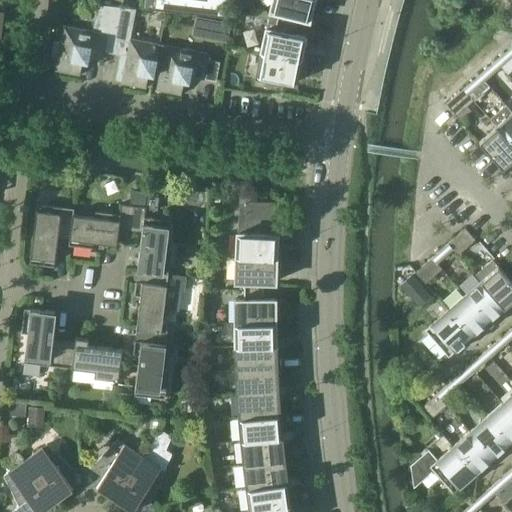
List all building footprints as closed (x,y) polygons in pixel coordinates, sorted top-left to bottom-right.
[(156,0),(156,6),(226,15),(227,0),(156,0)] [(268,18),(294,24),(295,16),(309,19),(314,0),(271,0),(269,10),(268,18)] [(112,53),(120,6),(97,4),(93,31),(63,25),(60,41),(54,40),(51,55),(65,58),(63,71),(80,75),(83,60),(87,61),(88,56),(102,59),(104,51),(112,53)] [(511,16),(503,24),(509,31),(511,28),(511,5),(507,11),(511,16)] [(153,74),(154,69),(159,44),(130,38),(136,9),(120,6),(112,53),(120,55),(115,79),(129,82),(129,84),(144,88),(147,73),(153,74)] [(292,33),(294,24),(268,18),(266,27),(261,51),(301,60),(306,36),(292,33)] [(209,53),(159,44),(154,69),(168,72),(164,91),(180,94),(183,80),(188,81),(189,76),(216,81),(219,62),(207,60),(209,53)] [(501,66),(511,56),(511,46),(496,60),(501,66)] [(264,86),(294,92),(296,83),(301,60),(261,51),(256,75),(265,77),(264,86)] [(481,76),(485,80),(501,66),(496,60),(480,75),(481,76)] [(464,89),(469,94),(485,80),(481,76),(480,75),(464,89)] [(474,100),(469,94),(464,89),(446,104),(456,116),(474,100)] [(497,126),(496,126),(511,144),(511,111),(507,106),(491,119),(497,126)] [(503,168),(511,160),(511,144),(496,126),(479,141),(503,168)] [(132,189),(130,203),(145,205),(147,191),(132,189)] [(146,206),(146,209),(157,211),(159,197),(157,197),(149,197),(147,196),(146,206)] [(236,256),(276,258),(277,233),(273,233),(275,202),(248,200),(248,204),(240,203),(236,256)] [(73,214),(74,208),(37,203),(30,263),(54,266),(58,237),(69,239),(70,239),(73,214)] [(134,205),(132,205),(121,203),(119,213),(95,210),(95,216),(73,214),(70,239),(69,239),(69,244),(93,248),(94,241),(117,244),(119,228),(131,230),(134,205)] [(134,205),(131,230),(142,231),(137,270),(143,271),(143,270),(168,273),(171,249),(165,248),(169,219),(145,216),(146,209),(146,206),(145,206),(134,205)] [(449,243),(453,248),(459,254),(475,240),(465,228),(449,243)] [(437,263),(453,248),(449,243),(432,258),(437,263)] [(275,282),(276,258),(236,256),(235,256),(235,280),(244,281),(244,290),(262,290),(262,281),(275,282)] [(424,265),(433,276),(442,268),(437,263),(432,258),(424,265)] [(476,274),(481,280),(505,307),(511,301),(511,281),(493,260),(476,274)] [(424,265),(415,272),(425,283),(433,276),(424,265)] [(142,328),(167,331),(167,334),(172,334),(173,325),(168,325),(170,309),(179,310),(181,290),(185,291),(187,276),(168,274),(168,273),(143,270),(143,271),(142,282),(136,281),(134,295),(140,295),(136,329),(142,329),(142,328)] [(429,296),(409,274),(399,282),(420,305),(429,296)] [(481,314),(488,322),(505,307),(481,280),(465,295),(481,314)] [(262,297),(262,290),(244,290),(244,298),(235,298),(234,322),(275,322),(275,298),(262,297)] [(465,295),(448,309),(472,337),(488,322),(481,314),(465,295)] [(61,366),(64,342),(52,340),(55,311),(24,307),(21,332),(27,333),(24,362),(61,366)] [(425,329),(449,357),(472,337),(448,309),(425,329)] [(275,329),(275,322),(234,322),(235,346),(276,344),(276,341),(275,329)] [(511,327),(502,337),(508,344),(511,340),(511,327)] [(167,334),(167,331),(142,328),(142,329),(141,341),(135,340),(133,353),(139,354),(134,394),(165,399),(169,368),(163,367),(167,334)] [(75,343),(64,342),(61,366),(95,371),(94,377),(118,380),(122,349),(88,344),(89,338),(75,337),(75,343)] [(508,344),(502,337),(485,351),(492,358),(508,344)] [(276,345),(276,344),(235,346),(236,370),(277,368),(276,357),(276,345)] [(470,365),(476,372),(481,367),(492,358),(485,351),(470,365)] [(476,372),(470,365),(453,379),(459,386),(476,372)] [(278,390),(277,368),(236,370),(237,393),(278,390)] [(443,400),(459,386),(453,379),(437,393),(443,400)] [(118,384),(117,392),(131,394),(132,385),(118,384)] [(237,393),(239,417),(280,413),(278,390),(237,393)] [(437,393),(429,401),(439,413),(448,405),(443,400),(437,393)] [(511,393),(502,403),(511,414),(511,393)] [(6,401),(5,412),(25,415),(27,403),(27,402),(7,399),(6,401)] [(439,413),(429,401),(420,408),(431,420),(439,413)] [(511,414),(502,403),(484,417),(508,444),(511,440),(511,414)] [(27,426),(43,428),(45,408),(29,406),(27,426)] [(280,422),(280,413),(239,417),(241,441),(282,436),(280,422)] [(146,417),(145,428),(157,430),(159,427),(161,429),(162,419),(146,417)] [(470,431),(479,443),(492,458),(508,444),(484,417),(470,431)] [(161,429),(159,427),(157,430),(141,454),(114,498),(133,510),(142,496),(151,502),(171,456),(165,452),(170,435),(161,429)] [(470,431),(453,446),(477,472),(492,458),(479,443),(470,431)] [(242,453),(244,464),(284,460),(283,451),(282,436),(241,441),(242,453)] [(97,486),(114,498),(141,454),(125,443),(124,444),(117,439),(94,465),(106,472),(97,486)] [(42,447),(24,460),(55,501),(73,488),(63,475),(71,468),(46,444),(42,447)] [(433,468),(455,492),(477,472),(453,446),(438,459),(429,449),(413,464),(413,463),(412,463),(415,484),(416,484),(433,468)] [(36,511),(40,511),(55,501),(24,460),(7,473),(8,473),(4,476),(19,507),(12,511),(32,511),(35,510),(36,511)] [(246,485),(247,488),(287,483),(284,460),(244,464),(246,485)] [(507,473),(490,488),(495,493),(504,485),(505,485),(511,480),(511,479),(507,473)] [(247,488),(250,511),(291,505),(287,483),(247,488)] [(490,488),(475,501),(480,507),(495,493),(490,488)] [(474,511),(480,507),(475,501),(462,511),(474,511)]
